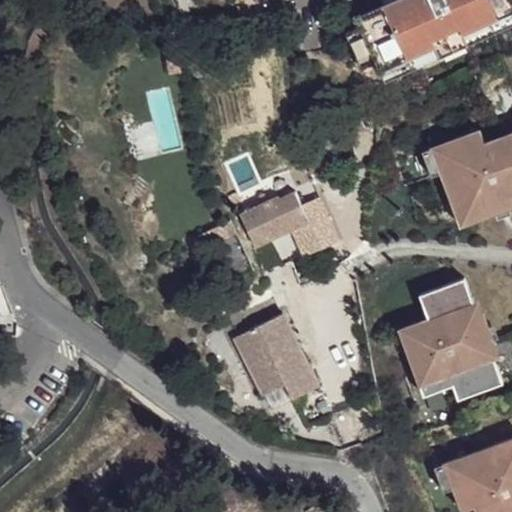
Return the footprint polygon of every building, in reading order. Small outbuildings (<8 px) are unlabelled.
[(360,25),(346,31),(363,68),(377,62),(381,71),(436,47),(441,57),(469,44),(464,34),(511,11),(511,0),(392,0),(384,4),(356,16),(360,25)] [(511,11),(464,34),(469,44),(511,24),(511,11)] [(436,47),(381,71),(386,82),(441,57),(436,47)] [(511,136),(493,144),(488,129),(439,146),(449,171),(464,215),(482,209),(486,219),(511,209),(511,196),(511,193),(511,192),(511,136)] [(439,146),(430,150),(439,174),(449,171),(439,146)] [(285,194),(254,213),(272,245),(316,219),(300,192),(287,198),(285,194)] [(482,209),(464,215),(468,225),(486,219),(482,209)] [(234,217),(202,232),(209,245),(241,229),(234,217)] [(434,317),(405,327),(425,384),(444,377),(454,373),(463,397),(508,381),(494,344),(483,314),(470,277),(426,293),(434,317)] [(489,313),(483,314),(494,344),(499,342),(489,313)] [(268,323),(242,334),(265,393),(289,387),(295,401),(321,391),(303,347),(291,314),(268,323)] [(444,377),(425,384),(428,394),(448,387),(444,377)] [(289,387),(265,393),(271,410),(295,401),(289,387)] [(152,428),(56,507),(59,511),(124,511),(184,464),(152,428)] [(511,511),(511,438),(449,461),(458,486),(467,509),(479,505),(482,511),(511,511)] [(449,461),(439,465),(448,490),(458,486),(449,461)] [(335,511),(329,495),(280,511),(335,511)]
